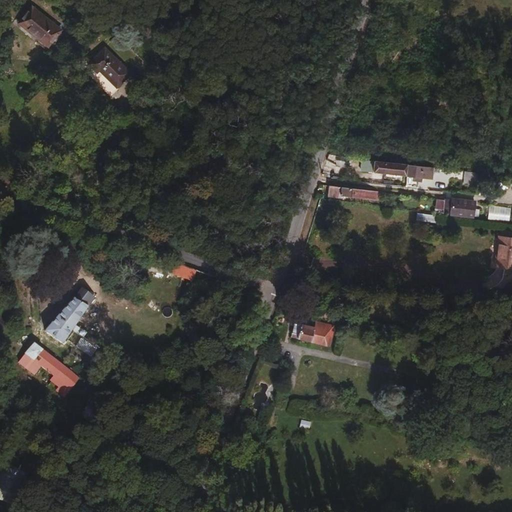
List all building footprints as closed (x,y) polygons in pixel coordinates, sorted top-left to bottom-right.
[(32,9),(19,23),(49,46),(60,32),(32,9)] [(103,48),(88,63),(98,73),(100,71),(118,88),(131,74),(104,49),(103,48)] [(98,73),(88,63),(86,62),(80,68),(111,97),(118,90),(117,90),(118,88),(100,71),(98,73)] [(391,175),(410,176),(412,166),(391,163),(391,164),(379,163),(378,172),(391,173),(391,175)] [(412,166),(410,176),(423,178),(424,170),(425,167),(412,166)] [(377,199),(378,191),(331,185),(329,196),(342,198),(343,194),(377,199)] [(437,199),(435,213),(444,214),(446,200),(437,199)] [(488,206),(488,219),(509,220),(510,207),(488,206)] [(374,218),(346,214),(344,226),(372,229),(374,218)] [(511,238),(500,238),(496,270),(511,271),(511,238)] [(115,290),(121,295),(131,284),(124,278),(115,290)] [(98,299),(82,287),(73,297),(72,297),(46,330),(63,344),(66,340),(74,331),(78,326),(98,299)] [(290,336),(312,341),(316,327),(306,325),(307,320),(302,319),(300,324),(294,322),(290,336)] [(316,327),(312,341),(331,346),(335,326),(317,322),(316,327)] [(99,342),(78,326),(74,331),(95,347),(99,342)] [(95,347),(74,331),(66,340),(88,358),(96,348),(95,347)] [(28,370),(36,361),(56,377),(64,366),(49,354),(43,349),(35,343),(20,363),(28,370)] [(47,345),(43,349),(49,354),(53,350),(47,345)] [(56,377),(36,361),(28,370),(49,386),(52,382),(56,377)] [(63,397),(79,378),(64,366),(56,377),(52,382),(59,387),(55,391),(63,397)] [(287,406),(290,388),(281,386),(278,405),(287,406)] [(78,412),(89,422),(99,410),(88,400),(78,412)] [(104,430),(100,435),(105,440),(110,434),(104,430)] [(138,442),(133,448),(159,468),(164,462),(138,442)] [(170,466),(164,462),(159,468),(165,472),(170,466)] [(9,467),(0,485),(0,486),(18,495),(27,475),(9,467)]
